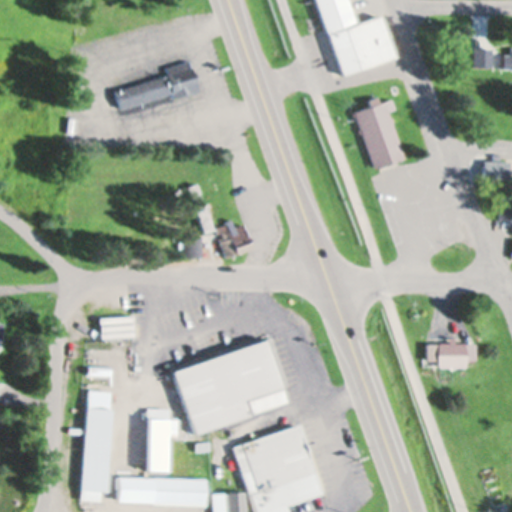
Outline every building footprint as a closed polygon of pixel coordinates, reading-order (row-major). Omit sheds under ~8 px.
[(347,0),(355,21),(379,13),(394,55),(342,73),(316,0),(347,0)] [(511,66),(502,66),(502,52),(508,52),(509,46),(511,46),(511,66)] [(491,47),(490,65),(472,65),(473,47),(491,47)] [(198,90),(174,97),(172,91),(120,107),(114,89),(167,74),(165,66),(189,59),(198,90)] [(376,95),(379,102),(390,98),(393,107),(386,110),(403,156),(373,167),(353,110),(368,104),(366,99),(376,95)] [(497,152),(497,158),(507,158),(506,178),(481,177),(482,157),(492,157),(492,152),(497,152)] [(212,227),(202,230),(187,183),(197,180),(212,227)] [(511,195),(511,219),(497,215),(504,193),(511,195)] [(250,246),(223,256),(216,236),(222,233),(220,228),(241,221),(250,246)] [(200,235),(200,256),(180,256),(180,235),(200,235)] [(451,334),(451,340),(460,340),(471,340),(471,355),(460,355),(460,362),(434,363),(434,356),(423,356),(423,340),(434,340),(434,339),(445,339),(445,334),(451,334)] [(190,430),(168,366),(262,335),(283,399),(190,430)] [(107,389),(97,498),(75,496),(85,388),(107,389)] [(172,433),(165,433),(164,469),(141,468),(143,405),(165,406),(165,416),(173,416),(172,433)] [(303,427),(302,428),(296,430),(317,490),(280,503),(283,511),(280,511),(251,511),(228,444),(252,436),(293,421),(294,423),(300,421),(303,427)] [(206,448),(191,449),(190,440),(205,439),(206,448)] [(164,475),(200,477),(200,491),(199,504),(183,504),(146,502),(146,500),(113,499),(113,474),(164,475)] [(208,511),(207,491),(239,489),(240,511),(208,511)]
